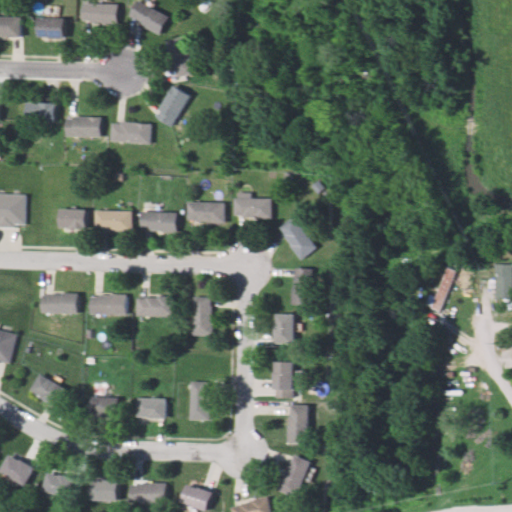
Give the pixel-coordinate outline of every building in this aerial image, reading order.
[(140,1),(168,15),(159,33),(131,19),(140,1)] [(85,2),(119,4),(118,25),(84,23),(85,2)] [(0,18),(23,18),(23,35),(0,35),(0,18)] [(38,19),(64,19),(64,40),(38,39),(38,19)] [(186,35),(196,73),(180,77),(170,39),(186,35)] [(192,94),(173,126),(157,116),(175,84),(192,94)] [(57,121),(27,121),(27,103),(57,103),(57,121)] [(103,138),(66,136),(67,116),(104,118),(103,138)] [(152,144),(111,139),(113,120),(154,125),(152,144)] [(0,192),(24,194),(23,225),(0,224),(0,192)] [(236,198),(271,197),(271,215),(237,216),(236,198)] [(189,202),(225,203),(224,221),(188,220),(189,202)] [(60,210),(85,210),(85,227),(60,226),(60,210)] [(96,210),(133,211),(133,230),(95,229),(96,210)] [(142,212),(151,213),(178,214),(177,231),(163,230),(163,229),(161,229),(161,231),(157,231),(157,229),(150,228),(150,227),(147,227),(142,227),(142,212)] [(295,217),(316,247),(302,257),(280,227),(295,217)] [(296,268),(315,268),(314,304),(296,304),(296,268)] [(75,294),(75,312),(41,312),(41,294),(75,294)] [(125,314),(91,315),(90,297),(124,296),(125,314)] [(174,297),(173,316),(139,315),(140,296),(174,297)] [(194,296),(213,297),(212,334),(193,334),(194,296)] [(294,313),(293,343),(277,343),(278,313),(294,313)] [(0,331),(15,335),(8,365),(0,363),(0,331)] [(276,359),(294,360),(292,397),(274,396),(275,385),(276,359)] [(39,374),(62,388),(53,403),(30,389),(39,374)] [(193,381),(210,382),(210,388),(209,420),(192,419),(193,381)] [(92,397),(117,398),(117,414),(92,414),(92,397)] [(139,400),(167,401),(166,418),(138,417),(139,400)] [(290,404),(308,405),(307,442),(288,442),(290,410),(290,404)] [(35,469),(26,485),(1,470),(10,454),(35,469)] [(279,488),(282,480),(283,478),(280,477),(282,474),(285,475),(290,462),(293,456),(309,463),(303,476),(302,476),(301,477),(303,478),(302,482),(299,481),(297,486),(296,486),(292,494),(279,488)] [(72,494),(45,490),(47,474),(75,478),(72,494)] [(214,492),(205,511),(200,511),(176,501),(185,479),(205,488),(214,492)] [(167,483),(167,502),(132,502),(133,482),(139,482),(167,483)] [(117,484),(116,503),(92,501),(94,483),(117,484)] [(268,498),(271,511),(233,511),(232,506),(238,505),(268,498)]
